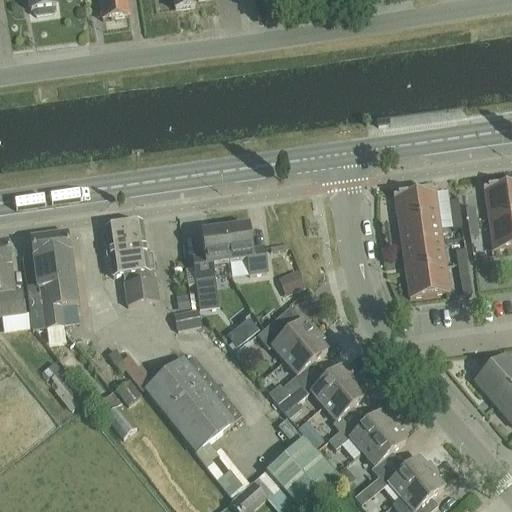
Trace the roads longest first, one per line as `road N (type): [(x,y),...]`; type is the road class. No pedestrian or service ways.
road 1 (unclassified): [(0,76),(511,3)]
road 2 (primary): [(0,204),(340,155)]
road 3 (unclassified): [(394,356),(357,280),(340,155)]
road 4 (unclassified): [(511,501),(394,356)]
road 5 (primary): [(340,155),(511,130)]
